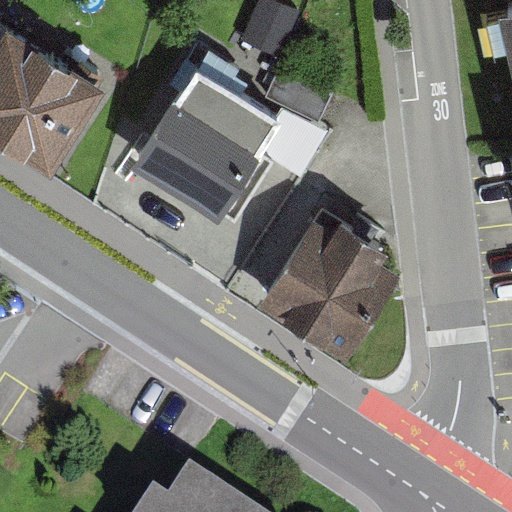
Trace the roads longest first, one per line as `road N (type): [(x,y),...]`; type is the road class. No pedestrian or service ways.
road 1 (tertiary): [(0,214),(426,494)]
road 2 (residential): [(426,494),(453,433),(461,384),(419,0)]
